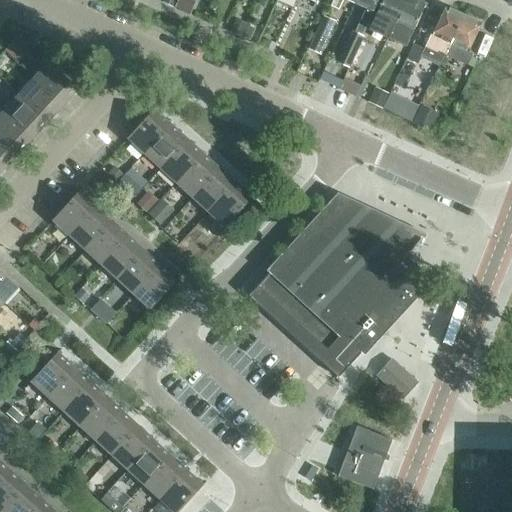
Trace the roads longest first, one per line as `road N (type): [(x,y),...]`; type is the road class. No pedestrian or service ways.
road 1 (residential): [(259,494),(144,379),(143,366),(215,285)]
road 2 (residential): [(259,494),(326,385),(215,285)]
road 3 (unclassified): [(430,421),(511,212)]
road 4 (residential): [(343,131),(141,41)]
road 5 (residential): [(0,209),(113,86),(141,41)]
road 6 (residential): [(215,285),(343,131)]
road 7 (residential): [(511,212),(343,131)]
